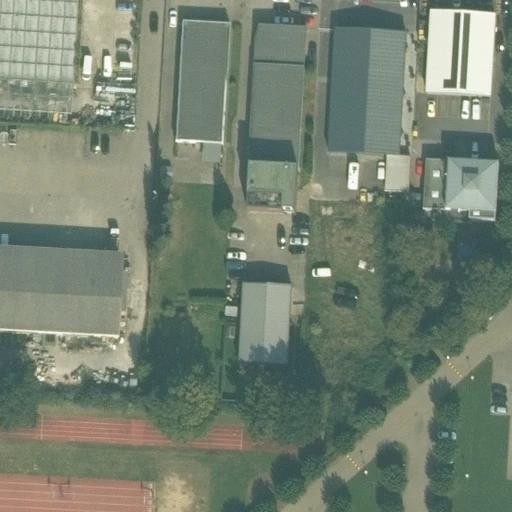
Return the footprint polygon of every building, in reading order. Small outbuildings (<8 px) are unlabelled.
[(0,0),(0,81),(72,86),(77,0),(0,0)] [(427,96),(491,100),(495,18),(431,14),(427,96)] [(203,146),(223,147),(229,27),(181,24),(175,144),(203,146)] [(256,28),(254,68),(303,71),(305,31),(256,28)] [(386,158),(399,158),(406,36),(335,33),(329,155),(386,158)] [(298,173),(303,71),(254,68),(249,170),(250,170),(298,173)] [(0,113),(70,118),(72,86),(0,81),(0,113)] [(222,166),(223,147),(203,146),(202,165),(222,166)] [(384,196),(409,198),(411,159),(399,158),(386,158),(384,196)] [(446,214),(449,164),(426,163),(423,213),(434,214),(446,214)] [(470,224),(496,225),(499,167),(449,164),(446,214),(470,216),(470,224)] [(298,173),(250,170),(248,200),(283,202),(283,216),(296,217),(298,173)] [(283,202),(248,200),(247,214),(283,216),(283,202)] [(470,227),(470,224),(470,216),(446,214),(434,214),(434,225),(470,227)] [(0,251),(0,263),(121,270),(122,258),(0,251)] [(0,263),(0,334),(117,341),(121,270),(0,263)] [(239,367),(287,370),(291,290),(244,288),(239,367)]
